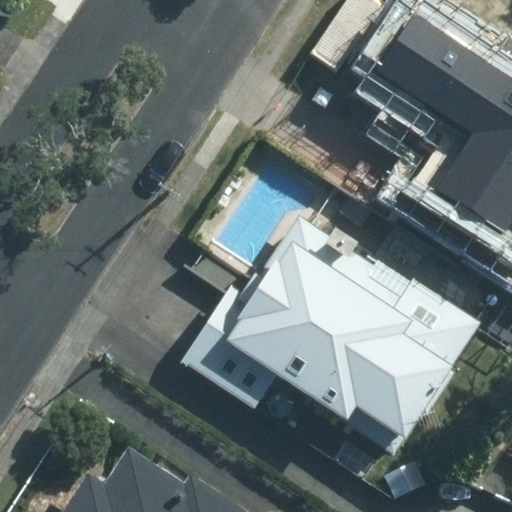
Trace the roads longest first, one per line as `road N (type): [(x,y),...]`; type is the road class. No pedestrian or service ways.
road 1 (residential): [(243,0),(0,372)]
road 2 (residential): [(0,184),(121,0)]
